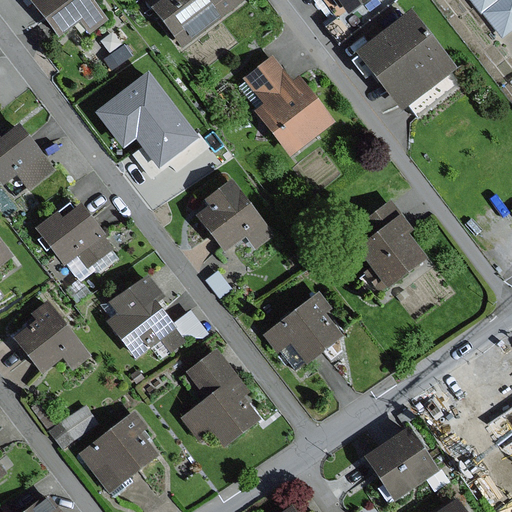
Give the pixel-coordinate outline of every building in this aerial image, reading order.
[(30,0),(32,1),(29,4),(58,40),(79,23),(90,37),(109,22),(91,0),(30,0)] [(140,0),(181,52),(244,3),(241,0),(140,0)] [(369,0),(334,0),(349,17),(369,0)] [(511,0),(472,0),(502,38),(511,29),(511,0)] [(408,14),(354,58),(400,115),(454,71),(408,14)] [(123,47),(103,61),(111,72),(131,57),(123,47)] [(272,58),(242,81),(262,107),(253,114),(288,159),(334,123),(298,78),(291,83),(272,58)] [(202,76),(190,85),(208,111),(220,102),(202,76)] [(146,77),(97,115),(121,146),(133,137),(160,172),(198,142),(146,77)] [(0,183),(4,188),(16,178),(29,193),(55,172),(17,126),(0,140),(0,183)] [(208,210),(196,218),(222,253),(244,236),(254,250),(271,237),(229,181),(201,201),(208,210)] [(371,239),(399,216),(389,203),(360,226),(371,239)] [(56,215),(36,230),(64,267),(76,257),(87,271),(114,251),(80,206),(60,221),(56,215)] [(371,239),(351,255),(383,295),(424,261),(406,239),(413,233),(399,216),(371,239)] [(0,240),(0,268),(14,258),(0,240)] [(218,273),(206,282),(220,300),(232,290),(218,273)] [(115,316),(106,323),(135,361),(160,341),(169,354),(183,343),(180,340),(170,327),(160,314),(169,307),(145,277),(107,305),(115,316)] [(316,295),(261,338),(276,357),(288,347),(304,368),(341,339),(323,317),(330,312),(316,295)] [(35,324),(14,341),(42,376),(60,362),(69,373),(90,356),(46,301),(28,315),(35,324)] [(189,313),(170,327),(180,340),(203,340),(208,336),(189,313)] [(203,400),(233,377),(213,352),(184,375),(203,400)] [(137,371),(129,378),(135,386),(143,379),(137,371)] [(493,378),(461,400),(492,445),(511,431),(511,376),(499,386),(493,378)] [(247,394),(233,377),(203,400),(178,420),(196,442),(207,433),(223,452),(259,423),(240,399),(247,394)] [(38,403),(30,409),(46,430),(54,425),(38,403)] [(85,407),(48,432),(62,451),(98,426),(85,407)] [(409,409),(397,417),(403,426),(415,418),(409,409)] [(134,412),(75,456),(106,498),(158,459),(139,434),(146,429),(134,412)] [(406,431),(363,461),(369,469),(394,504),(437,474),(406,431)] [(443,474),(428,483),(435,493),(449,483),(443,474)] [(57,511),(45,496),(24,511),(57,511)] [(461,511),(454,502),(440,511),(461,511)]
